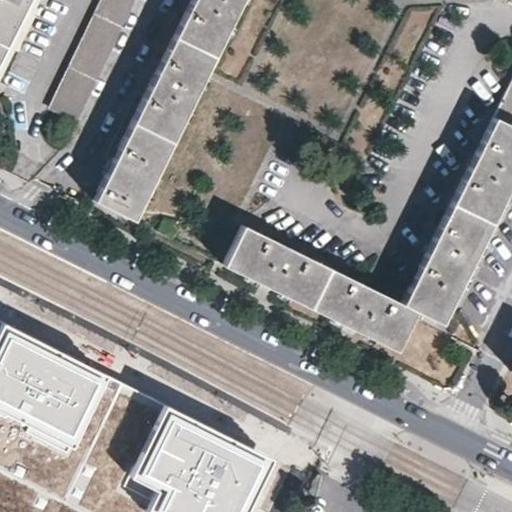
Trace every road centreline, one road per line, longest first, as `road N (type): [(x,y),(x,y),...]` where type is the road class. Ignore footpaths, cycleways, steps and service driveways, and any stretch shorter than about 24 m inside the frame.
road 1 (primary): [(337,379),(0,211)]
road 2 (residential): [(156,0),(88,139),(30,201)]
road 3 (residential): [(337,379),(270,511)]
road 4 (residential): [(511,315),(452,436)]
road 5 (primary): [(452,436),(337,379)]
